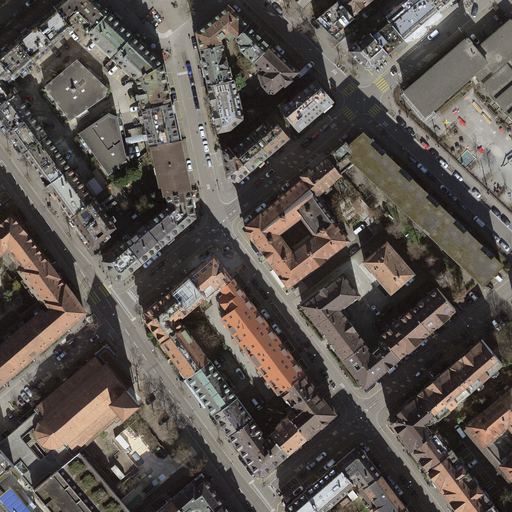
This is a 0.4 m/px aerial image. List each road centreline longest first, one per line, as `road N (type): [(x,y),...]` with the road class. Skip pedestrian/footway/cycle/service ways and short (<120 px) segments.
road 1 (residential): [(217,227),(361,415)]
road 2 (tertiary): [(115,314),(253,505)]
road 3 (residential): [(511,241),(364,100)]
road 4 (residential): [(361,415),(511,288)]
road 5 (residential): [(217,227),(176,36)]
road 6 (residential): [(364,100),(217,227)]
road 7 (tertiary): [(13,176),(115,314)]
road 8 (residential): [(484,0),(364,100)]
road 9 (residential): [(0,404),(60,365),(115,314)]
road 10 (residential): [(364,100),(257,0)]
road 11 (residential): [(253,505),(361,415)]
road 12 (residential): [(217,227),(115,314)]
road 13 (residential): [(361,415),(435,511)]
